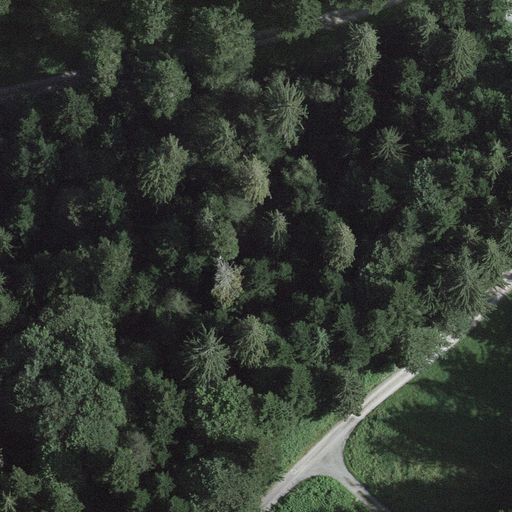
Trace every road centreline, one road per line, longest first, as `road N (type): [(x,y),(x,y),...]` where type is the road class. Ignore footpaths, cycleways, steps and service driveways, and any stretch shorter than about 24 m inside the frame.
road 1 (track): [(0,91),(323,25),(380,0)]
road 2 (track): [(263,511),(332,437),(511,277)]
